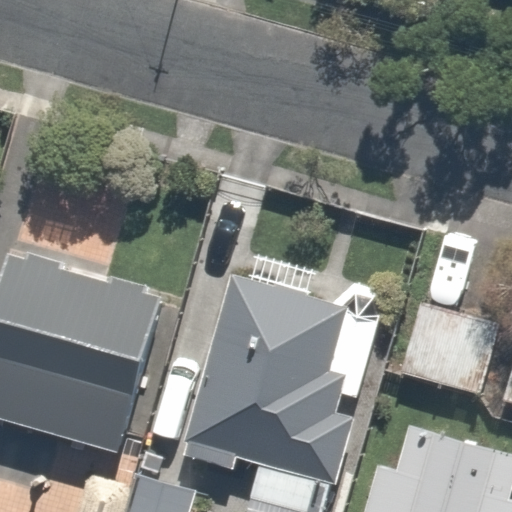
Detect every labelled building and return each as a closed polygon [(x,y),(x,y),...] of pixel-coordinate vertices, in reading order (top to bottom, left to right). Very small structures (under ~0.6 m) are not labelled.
[(167,299),(3,263),(0,278),(0,426),(64,440),(66,429),(135,444),(167,299)] [(339,305),(222,274),(175,448),(229,462),(230,457),(255,463),(241,511),(317,511),(344,411),(321,405),(331,370),(322,368),(339,305)] [(401,305),(386,364),(480,389),(495,329),(401,305)] [(511,325),(490,404),(511,410),(511,325)] [(481,511),(498,447),(408,423),(406,427),(380,420),(355,511),(481,511)] [(115,511),(127,472),(83,460),(68,511),(115,511)] [(179,511),(186,488),(127,472),(115,511),(179,511)]
